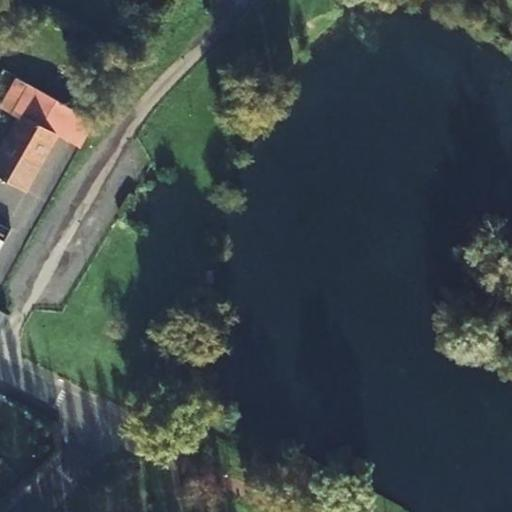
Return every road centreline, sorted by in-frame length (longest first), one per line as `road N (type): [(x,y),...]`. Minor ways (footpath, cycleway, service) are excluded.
road 1 (residential): [(0,371),(115,427)]
road 2 (residential): [(29,511),(115,427)]
